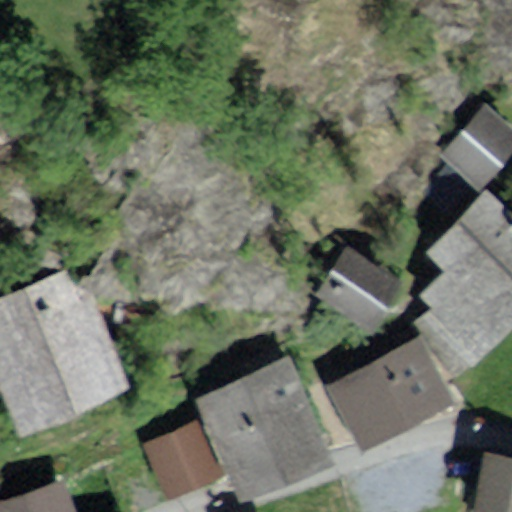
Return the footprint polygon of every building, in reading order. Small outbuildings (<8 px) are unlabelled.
[(511,153),(511,121),(491,102),(448,151),(485,184),(511,153)] [(511,331),(511,205),(493,187),(432,249),(451,268),(429,290),(439,300),(423,317),(476,369),(511,331)] [(405,277),(355,248),(328,292),(378,321),(405,277)] [(30,290),(0,302),(0,364),(28,427),(135,380),(100,300),(45,324),(30,290)] [(424,333),(335,378),(368,442),(456,397),(424,333)] [(296,358),(202,398),(244,494),(337,454),(296,358)] [(511,511),(511,420),(496,418),(481,511),(511,511)] [(230,477),(202,419),(141,448),(169,506),(230,477)] [(85,511),(73,479),(0,506),(0,511),(85,511)]
